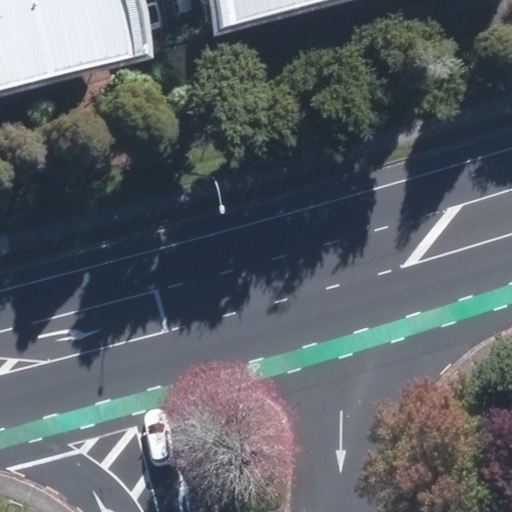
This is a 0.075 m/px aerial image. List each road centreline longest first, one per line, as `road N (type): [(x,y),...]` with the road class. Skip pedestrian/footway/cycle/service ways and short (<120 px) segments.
road 1 (residential): [(322,263),(345,435),(342,511)]
road 2 (secondary): [(100,322),(322,263)]
road 3 (secondary): [(322,263),(511,204)]
road 4 (residential): [(154,511),(100,322)]
